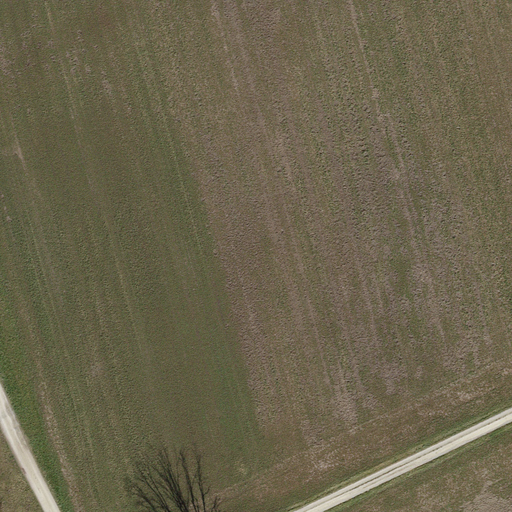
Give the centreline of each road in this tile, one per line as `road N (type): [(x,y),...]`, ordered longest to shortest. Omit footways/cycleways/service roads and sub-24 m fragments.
road 1 (track): [(511,420),(312,511)]
road 2 (track): [(0,391),(54,511)]
